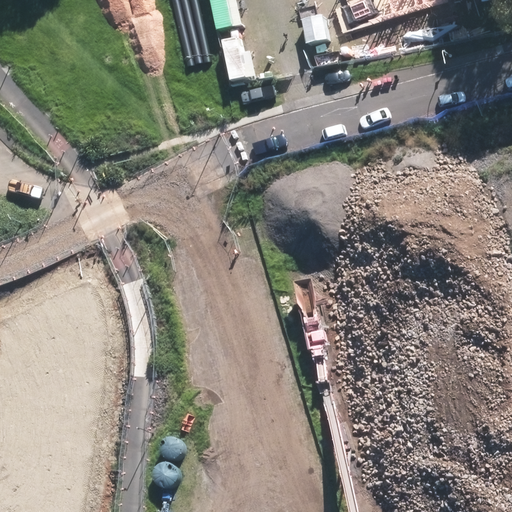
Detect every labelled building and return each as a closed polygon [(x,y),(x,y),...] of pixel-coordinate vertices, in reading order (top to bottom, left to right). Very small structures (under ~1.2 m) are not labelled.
[(460,8),(457,0),(330,0),(345,44),(460,8)] [(270,44),(246,46),(248,72),(272,70),(270,44)] [(454,261),(404,277),(444,401),(494,386),(454,261)] [(0,408),(55,416),(63,355),(114,363),(121,311),(56,302),(53,321),(22,317),(19,345),(0,342),(0,408)] [(511,494),(511,411),(442,432),(464,509),(511,494)] [(0,511),(15,511),(21,478),(0,473),(0,511)]
